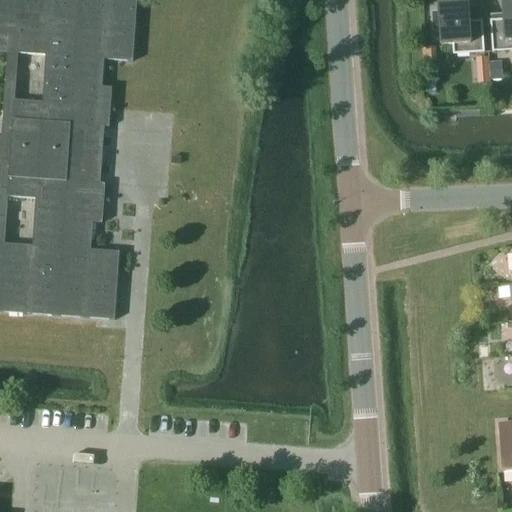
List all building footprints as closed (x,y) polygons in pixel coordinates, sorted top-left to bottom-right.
[(0,312),(114,321),(119,253),(90,251),(92,223),(102,224),(104,184),(100,184),(104,127),(108,128),(111,89),(101,88),(103,60),(132,62),(136,0),(0,0),(0,52),(7,53),(1,139),(0,138),(0,312)] [(511,1),(502,2),(503,20),(490,21),(492,53),(511,51),(511,1)] [(468,22),(467,4),(438,6),(438,13),(432,13),(433,27),(439,27),(440,46),(452,46),(453,55),(484,53),(482,22),(468,22)] [(487,59),(477,59),(479,84),(489,83),(487,59)] [(499,62),(489,63),(490,79),(500,79),(499,62)] [(511,424),(498,426),(501,473),(511,472),(511,424)]
